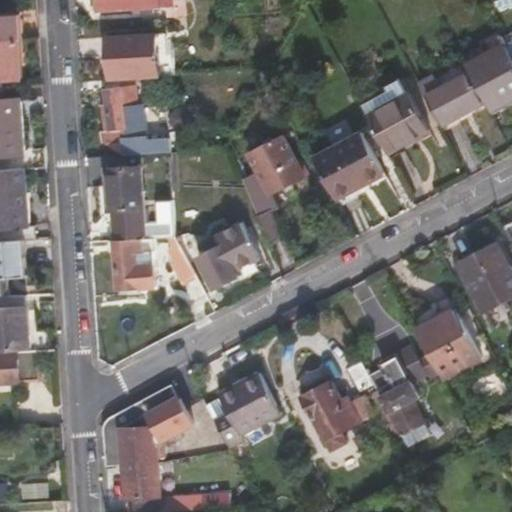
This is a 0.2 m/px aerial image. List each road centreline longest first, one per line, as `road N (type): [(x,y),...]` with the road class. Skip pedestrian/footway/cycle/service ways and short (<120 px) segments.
road 1 (residential): [(83,402),(511,177)]
road 2 (residential): [(83,402),(57,0)]
